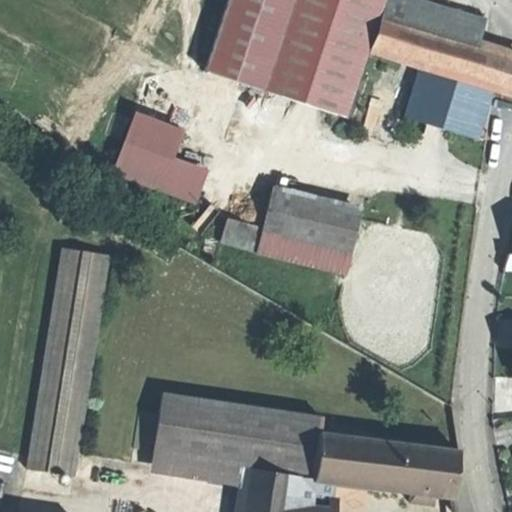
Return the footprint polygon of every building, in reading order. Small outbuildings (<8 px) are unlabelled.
[(227,0),(204,71),(264,91),(294,0),(227,0)] [(294,0),(264,91),(339,116),(378,0),(294,0)] [(417,0),(381,0),(377,13),(472,45),(480,21),(417,0)] [(472,45),(377,13),(365,49),(420,66),(491,89),(511,95),(511,58),(506,56),(472,45)] [(491,89),(420,66),(404,116),(476,139),(491,89)] [(171,155),(181,126),(130,108),(108,172),(194,201),(206,167),(171,155)] [(360,212),(272,191),(262,231),(350,252),(360,212)] [(252,248),(257,221),(225,215),(220,242),(252,248)] [(108,256),(62,249),(27,468),(73,477),(108,256)] [(252,409),(163,395),(154,454),(243,468),(298,476),(307,477),(314,434),(316,419),(252,409)] [(318,405),(254,396),(252,409),(316,419),(318,405)] [(314,434),(307,477),(313,478),(320,434),(314,434)] [(458,451),(320,434),(313,478),(313,481),(452,499),(455,476),(458,451)] [(293,511),(298,476),(243,468),(235,511),(293,511)]
